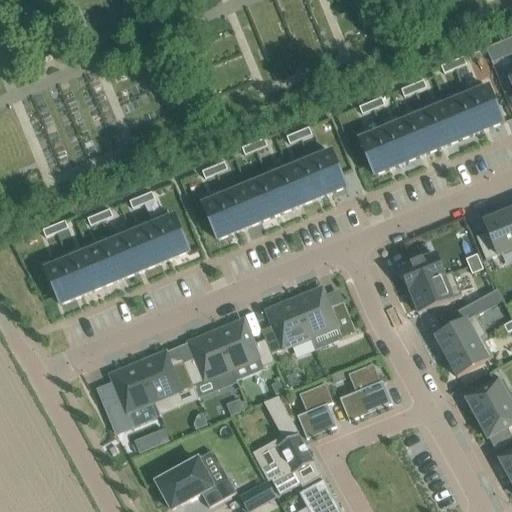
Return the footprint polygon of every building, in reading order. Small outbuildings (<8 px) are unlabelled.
[(511,39),(498,45),(487,50),(493,65),(511,56),(511,39)] [(465,59),(453,63),(457,71),(468,66),(465,59)] [(453,63),(442,68),(445,75),(457,71),(453,63)] [(425,82),(414,86),(417,94),(428,89),(425,82)] [(414,86),(402,91),(405,98),(417,94),(414,86)] [(489,89),(468,98),(482,133),(504,124),(489,89)] [(468,98),(447,106),(461,142),(482,133),(468,98)] [(383,99),(371,104),(374,111),(386,107),(383,99)] [(371,104),(360,108),(363,116),(374,111),(371,104)] [(447,106),(425,115),(440,151),(461,142),(447,106)] [(425,115),(404,124),(419,159),(440,151),(425,115)] [(404,124),(383,132),(398,168),(419,159),(404,124)] [(310,129),(299,134),(302,141),(313,136),(310,129)] [(383,132),(361,141),(376,177),(398,168),(383,132)] [(299,134),(288,138),(291,146),(302,141),(299,134)] [(265,141),(254,145),(257,153),(269,148),(265,141)] [(254,145),(243,150),(246,157),(257,153),(254,145)] [(332,153),(311,162),(325,198),(347,189),(332,153)] [(311,162),(290,171),(304,207),(325,198),(311,162)] [(226,164),(214,168),(218,176),(229,171),(226,164)] [(214,168),(203,173),(206,181),(218,176),(214,168)] [(290,171),(269,180),(283,215),(304,207),(290,171)] [(269,180),(248,188),(262,224),(283,215),(269,180)] [(248,188),(226,197),(241,233),(262,224),(248,188)] [(153,194),(142,198),(145,206),(156,201),(153,194)] [(226,197),(205,206),(219,242),(241,233),(226,197)] [(142,198),(131,203),(134,210),(145,206),(142,198)] [(111,211),(100,216),(103,223),(114,218),(111,211)] [(489,234),(477,238),(487,262),(511,251),(511,227),(507,214),(484,223),(489,234)] [(100,216),(89,220),(92,228),(103,223),(100,216)] [(175,218),(154,227),(168,263),(190,254),(175,218)] [(64,223),(53,228),(56,235),(68,231),(64,223)] [(154,227),(133,235),(147,271),(168,263),(154,227)] [(53,228),(42,233),(45,240),(56,235),(53,228)] [(133,235),(111,244),(126,280),(147,271),(133,235)] [(111,244),(90,253),(105,289),(126,280),(111,244)] [(90,253),(69,262),(84,297),(105,289),(90,253)] [(420,263),(401,270),(411,293),(412,293),(447,278),(446,277),(437,255),(420,263)] [(478,256),(467,261),(470,268),(481,264),(478,256)] [(69,262),(47,271),(62,306),(84,297),(69,262)] [(481,264),(470,268),(473,275),(484,271),(481,264)] [(447,278),(412,293),(420,314),(463,296),(454,274),(446,277),(447,278)] [(323,290),(296,301),(311,339),(337,328),(343,342),(359,335),(347,308),(333,313),(323,290)] [(463,324),(436,339),(448,360),(484,340),(488,337),(477,317),(505,302),(499,291),(457,314),(463,324)] [(274,327),(262,332),(266,341),(272,355),(292,347),(311,339),(296,301),(268,312),(274,327)] [(245,322),(217,333),(233,371),(260,360),(263,369),(276,364),(272,355),(266,341),(255,346),(245,322)] [(196,359),(185,364),(194,387),(233,371),(217,333),(190,345),(196,359)] [(484,340),(448,360),(458,379),(495,358),(484,340)] [(167,354),(139,365),(155,403),(194,387),(185,364),(173,369),(167,354)] [(123,403),(107,409),(118,436),(134,429),(128,415),(155,403),(139,365),(112,377),(123,403)] [(357,395),(339,402),(348,424),(393,406),(384,384),(382,385),(374,366),(349,376),(357,395)] [(511,394),(504,381),(468,401),(479,421),(511,402),(511,394)] [(281,384),(273,387),(277,396),(284,393),(281,384)] [(299,419),(308,441),(338,429),(329,408),(334,405),(326,386),(301,396),(308,415),(299,419)] [(280,398),(265,404),(287,445),(273,453),(279,464),(267,471),(281,497),(301,486),(296,475),(316,464),(315,463),(314,463),(300,438),(301,437),(280,398)] [(240,402),(229,407),(233,416),(244,411),(240,402)] [(511,402),(479,421),(490,440),(508,430),(511,437),(511,402)] [(166,431),(154,436),(159,447),(170,442),(166,431)] [(511,455),(501,461),(511,480),(511,455)] [(200,460),(157,484),(173,511),(187,504),(188,504),(201,497),(201,496),(203,495),(211,510),(238,495),(229,479),(214,487),(200,460)] [(341,511),(325,482),(301,495),(309,511),(341,511)] [(268,483),(240,498),(247,511),(253,511),(277,499),(268,483)]
